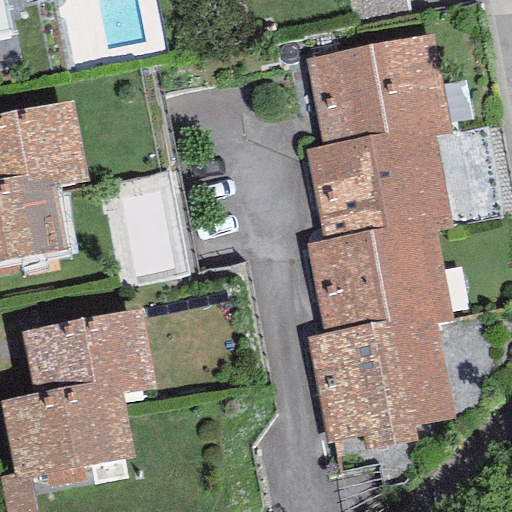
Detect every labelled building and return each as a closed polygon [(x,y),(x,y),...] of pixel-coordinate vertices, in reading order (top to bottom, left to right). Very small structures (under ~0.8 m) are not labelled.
[(432,129),(433,137),(449,134),(431,35),(305,60),(323,147),(432,129)] [(73,102),(0,116),(0,180),(53,171),(56,187),(87,182),(73,102)] [(431,222),(433,233),(452,230),(433,137),(432,129),(323,147),(306,149),(323,241),(431,222)] [(0,180),(0,261),(65,248),(56,187),(53,171),(0,180)] [(435,321),(436,323),(452,321),(433,233),(431,222),(323,241),(307,244),(323,336),(386,322),(388,327),(435,321)] [(143,308),(23,332),(37,393),(123,377),(126,393),(157,388),(143,308)] [(323,336),(308,339),(327,442),(364,435),(366,449),(418,441),(413,426),(453,420),(436,323),(435,321),(388,327),(386,322),(323,336)] [(37,393),(0,402),(14,473),(16,482),(31,480),(47,476),(81,467),(135,454),(126,393),(123,377),(37,393)] [(84,480),(81,467),(47,476),(49,488),(84,480)] [(37,511),(31,480),(16,482),(14,473),(0,476),(0,484),(5,511),(37,511)]
